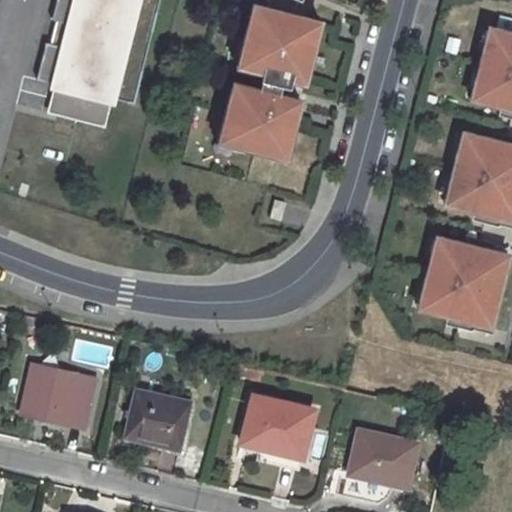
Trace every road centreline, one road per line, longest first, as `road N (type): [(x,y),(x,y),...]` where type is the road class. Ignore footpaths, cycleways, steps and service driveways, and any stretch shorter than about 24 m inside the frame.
road 1 (residential): [(401,0),(345,220),(302,277),(261,295),(207,303),(131,296),(0,255)]
road 2 (residential): [(0,448),(263,511)]
